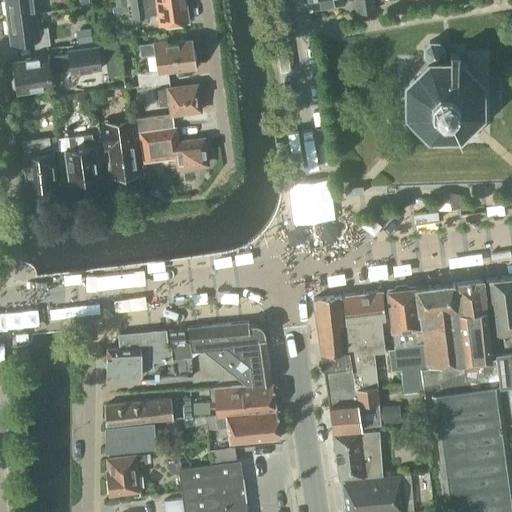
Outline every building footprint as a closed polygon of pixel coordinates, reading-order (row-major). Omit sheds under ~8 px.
[(4,0),(6,16),(34,12),(32,0),(4,0)] [(158,25),(187,21),(184,0),(163,0),(130,4),(132,18),(149,16),(149,14),(157,13),(158,25)] [(308,0),(309,7),(342,2),(342,0),(353,0),(356,12),(374,9),(372,0),(308,0)] [(39,46),(49,45),(47,27),(36,29),(34,12),(6,16),(10,44),(38,41),(39,46)] [(92,41),(90,28),(75,30),(77,43),(92,41)] [(118,43),(118,39),(104,41),(108,75),(122,74),(118,43)] [(167,70),(193,67),(189,40),(166,43),(166,40),(154,42),(154,44),(139,46),(141,57),(156,55),(158,71),(137,74),(139,86),(168,82),(167,70)] [(475,121),(483,113),(483,82),(459,59),(457,59),(457,52),(450,52),(450,59),(439,59),(442,56),(444,54),(444,48),(436,41),(430,42),(424,48),(424,54),(427,60),(405,82),(405,113),(413,121),(408,125),(412,129),(415,133),(420,129),(428,137),(460,137),(467,130),(471,134),(475,130),(479,126),(475,121)] [(66,50),(67,55),(49,57),(49,56),(26,58),(26,62),(13,64),(16,92),(53,87),(51,72),(69,70),(69,74),(101,70),(99,46),(66,50)] [(171,115),(199,111),(196,85),(168,88),(168,90),(158,91),(160,106),(169,104),(171,115)] [(94,104),(107,102),(106,88),(93,90),(94,104)] [(147,130),(172,127),(170,116),(146,119),(133,120),(134,131),(147,130)] [(100,122),(102,133),(103,144),(104,149),(108,148),(112,177),(116,176),(120,179),(126,178),(129,175),(138,174),(135,151),(133,133),(131,118),(100,122)] [(51,152),(57,151),(53,124),(35,127),(37,140),(23,142),(24,153),(23,154),(28,187),(55,184),(51,152)] [(203,165),(207,161),(204,139),(178,142),(176,129),(141,133),(144,160),(175,156),(177,169),(203,165)] [(69,148),(65,149),(70,182),(84,180),(87,183),(93,182),(95,178),(98,178),(94,146),(92,146),(91,135),(68,138),(69,148)] [(275,150),(282,148),(281,141),(274,142),(275,150)] [(436,197),(438,209),(462,206),(461,194),(448,191),(436,197)] [(511,348),(511,275),(481,278),(489,335),(493,351),(511,348)] [(499,385),(489,335),(481,278),(453,282),(461,339),(464,362),(463,362),(467,390),(499,385)] [(464,362),(461,339),(453,282),(452,282),(433,284),(421,286),(414,287),(429,367),(423,367),(424,389),(425,389),(426,396),(433,395),(467,390),(463,362),(464,362)] [(414,287),(414,285),(386,290),(395,347),(388,348),(390,370),(400,369),(403,392),(405,392),(424,389),(423,367),(429,367),(414,287)] [(351,350),(357,403),(377,401),(375,385),(378,386),(374,352),(384,351),(380,316),(384,316),(381,290),(341,295),(348,350),(351,350)] [(348,350),(341,295),(313,298),(331,429),(361,427),(361,426),(380,425),(377,401),(357,403),(355,387),(351,350),(348,350)] [(171,345),(170,345),(171,358),(170,358),(171,359),(191,357),(190,347),(200,346),(201,349),(244,384),(271,382),(265,335),(262,335),(262,331),(252,324),(248,324),(248,322),(186,328),(188,342),(170,344),(171,345)] [(170,343),(186,342),(184,326),(168,328),(170,343)] [(152,361),(171,359),(170,358),(171,358),(170,345),(168,345),(166,328),(117,333),(118,346),(106,346),(106,379),(141,376),(141,369),(152,368),(152,361)] [(511,348),(493,351),(499,385),(505,422),(506,422),(511,464),(511,348)] [(243,413),(275,410),(271,383),(210,388),(211,400),(213,400),(215,415),(225,414),(243,413)] [(511,511),(511,478),(505,422),(499,385),(467,390),(433,395),(435,411),(447,511),(511,511)] [(106,426),(176,418),(175,404),(170,404),(170,397),(105,403),(106,426)] [(399,404),(380,406),(382,424),(401,422),(399,404)] [(228,442),(279,437),(275,410),(243,413),(225,414),(215,415),(211,416),(212,423),(214,423),(219,427),(227,426),(228,442)] [(104,453),(156,448),(154,422),(104,426),(104,453)] [(332,432),(338,478),(363,476),(363,477),(383,475),(380,429),(332,432)] [(212,463),(234,460),(233,448),(210,451),(212,463)] [(135,463),(145,462),(144,453),(134,454),(106,457),(108,475),(106,475),(108,494),(138,490),(135,463)] [(234,460),(212,463),(207,463),(181,467),(180,459),(165,461),(167,466),(169,469),(172,472),(175,473),(179,473),(182,497),(183,511),(244,503),(239,459),(234,460)] [(341,479),(344,511),(403,511),(400,474),(341,479)] [(183,511),(245,511),(244,503),(183,511)]
